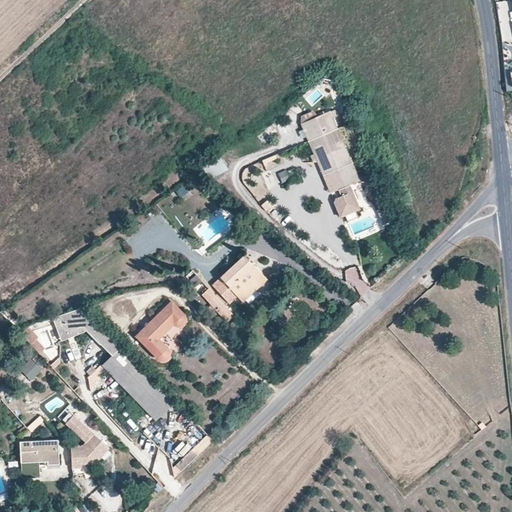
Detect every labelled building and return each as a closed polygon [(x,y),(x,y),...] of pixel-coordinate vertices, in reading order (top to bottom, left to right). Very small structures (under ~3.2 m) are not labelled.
[(308,142),(338,129),(330,111),(300,123),(308,142)] [(361,181),(338,129),(308,142),(330,194),(338,191),(341,189),(343,196),(340,197),(336,199),(334,203),(340,218),(359,210),(349,186),(361,181)] [(223,157),(205,164),(212,179),(229,172),(223,157)] [(271,170),(262,174),(268,190),(278,186),(271,170)] [(288,170),(279,173),(282,182),(291,179),(288,170)] [(183,201),(191,195),(185,185),(176,191),(183,201)] [(390,203),(375,210),(382,225),(397,218),(390,203)] [(243,301),(266,279),(244,255),(220,277),(243,301)] [(348,283),(361,280),(358,267),(345,270),(348,283)] [(243,301),(220,277),(213,284),(235,308),(242,301),(243,301)] [(235,316),(209,289),(202,295),(227,323),(235,316)] [(186,322),(186,319),(185,315),(172,301),(136,336),(158,359),(161,361),(164,361),(167,360),(168,358),(170,356),(170,353),(169,348),(159,339),(173,325),(176,326),(179,327),(182,326),(184,325),(186,322)] [(85,329),(112,356),(122,346),(81,305),(49,317),(56,333),(79,323),(85,329)] [(241,335),(247,329),(243,325),(241,327),(234,320),(230,324),(241,335)] [(59,340),(85,329),(79,323),(56,333),(59,340)] [(38,337),(27,326),(16,330),(39,353),(44,348),(36,340),(38,337)] [(76,359),(82,357),(75,339),(68,341),(76,359)] [(176,401),(122,346),(112,356),(102,365),(109,372),(156,421),(176,401)] [(31,381),(42,372),(32,359),(21,368),(31,381)] [(109,372),(102,365),(89,378),(91,389),(109,372)] [(82,443),(71,443),(72,465),(80,465),(83,461),(89,461),(93,464),(109,446),(74,412),(65,421),(85,440),(82,443)] [(180,475),(214,442),(208,436),(174,469),(180,475)] [(60,464),(58,440),(20,441),(21,463),(22,463),(40,462),(47,461),(48,464),(60,464)] [(184,443),(176,448),(183,458),(191,453),(184,443)] [(40,462),(22,463),(23,478),(41,477),(40,462)]
